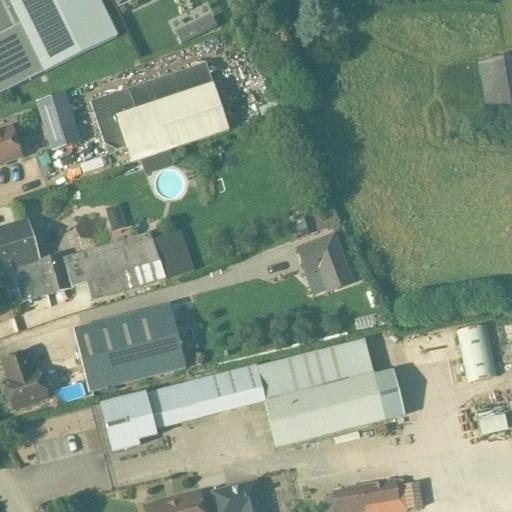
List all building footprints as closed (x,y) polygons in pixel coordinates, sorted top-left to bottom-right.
[(0,0),(0,95),(116,38),(97,0),(0,0)] [(211,18),(206,20),(211,30),(216,28),(211,18)] [(489,120),(511,116),(511,56),(480,62),(489,120)] [(131,164),(171,151),(226,133),(204,65),(89,103),(107,155),(126,149),(131,164)] [(80,144),(64,94),(35,104),(51,154),(80,144)] [(23,123),(11,128),(0,131),(0,165),(21,158),(16,143),(29,139),(23,123)] [(106,211),(109,222),(120,219),(117,208),(106,211)] [(303,220),(294,223),(300,238),(309,235),(303,220)] [(0,273),(12,270),(37,262),(26,222),(0,229),(0,273)] [(37,262),(47,296),(85,286),(90,301),(163,281),(150,232),(63,256),(62,255),(37,262)] [(335,236),(299,250),(306,266),(319,261),(330,291),(352,283),(335,236)] [(37,262),(12,270),(21,303),(47,296),(37,262)] [(169,308),(73,332),(89,394),(185,370),(169,308)] [(172,317),(176,335),(193,332),(189,313),(172,317)] [(487,326),(457,332),(466,382),(497,377),(487,326)] [(3,383),(13,412),(48,400),(38,371),(33,373),(26,353),(1,361),(8,381),(3,383)] [(201,367),(204,357),(196,354),(193,364),(201,367)] [(276,450),(386,422),(374,374),(264,403),(276,450)] [(144,395),(100,406),(105,428),(106,428),(110,438),(108,438),(112,454),(116,453),(132,449),(138,447),(137,442),(150,439),(155,437),(154,432),(197,421),(188,385),(145,396),(144,395)] [(482,436),(508,429),(503,414),(477,421),(482,436)] [(253,511),(247,483),(207,493),(211,511),(253,511)] [(395,486),(361,492),(363,508),(364,508),(398,502),(395,486)] [(203,511),(199,495),(145,509),(145,511),(203,511)]
